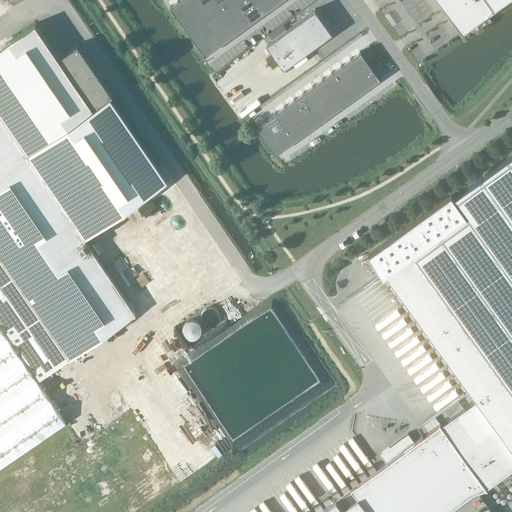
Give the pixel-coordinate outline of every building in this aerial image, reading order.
[(177,0),(170,6),(205,55),(281,0),(177,0)] [(439,0),(462,31),(505,0),(439,0)] [(314,7),(266,44),(283,68),(332,32),(314,7)] [(0,325),(127,511),(133,511),(229,448),(84,238),(167,181),(157,166),(109,97),(112,95),(78,44),(59,58),(35,23),(0,47),(0,325)] [(381,78),(361,50),(256,126),(276,153),(381,78)] [(491,511),(477,492),(511,466),(511,153),(453,196),(451,193),(368,253),(381,272),(383,274),(386,272),(388,274),(391,279),(394,283),(398,288),(400,292),(404,297),(407,301),(411,306),(413,310),(417,315),(420,319),(424,324),(426,328),(430,333),(433,336),(436,342),(439,345),(443,351),(446,354),(449,360),(452,363),(456,369),(458,372),(462,377),(465,381),(469,386),(471,390),(475,395),(477,397),(426,434),(415,442),(408,433),(380,453),(387,462),(317,511),(491,511)] [(130,266),(119,273),(133,294),(144,287),(130,266)] [(0,467),(65,422),(37,381),(0,326),(0,467)] [(50,445),(59,441),(56,435),(47,439),(50,445)]
